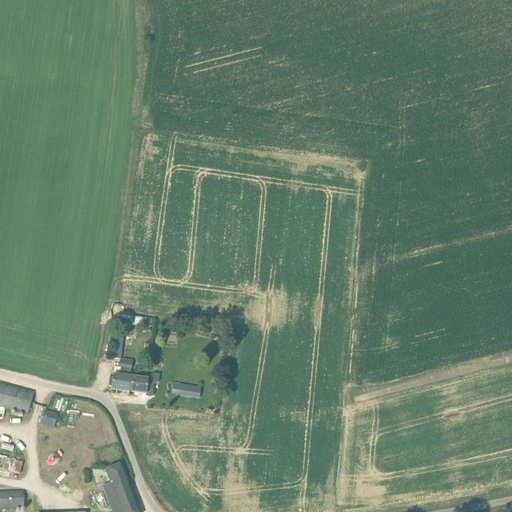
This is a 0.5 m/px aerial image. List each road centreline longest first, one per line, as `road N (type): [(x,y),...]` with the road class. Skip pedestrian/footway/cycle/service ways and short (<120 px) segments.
road 1 (track): [(511,359),(348,402),(361,271),(511,232)]
road 2 (track): [(138,0),(97,396)]
road 3 (unclassified): [(0,374),(110,401),(156,511)]
